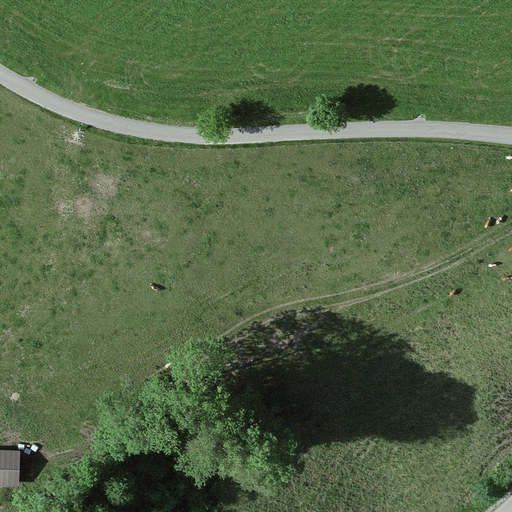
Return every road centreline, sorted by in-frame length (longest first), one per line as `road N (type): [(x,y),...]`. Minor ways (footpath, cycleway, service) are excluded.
road 1 (track): [(511,226),(444,262),(231,334),(16,503)]
road 2 (unclassified): [(511,136),(417,129),(177,133),(105,120),(0,72)]
